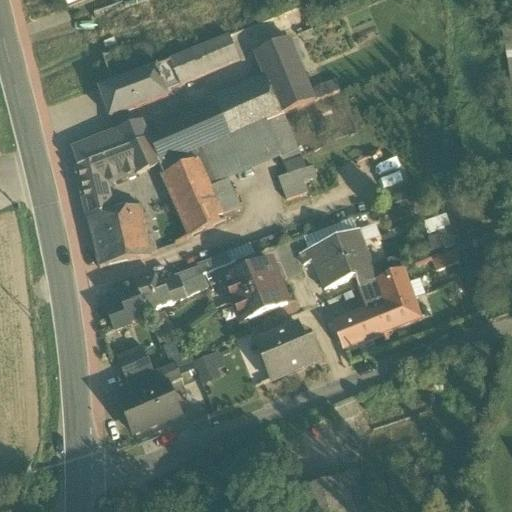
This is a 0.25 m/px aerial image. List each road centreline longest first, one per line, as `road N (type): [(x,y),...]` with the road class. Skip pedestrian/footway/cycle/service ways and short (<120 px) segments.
road 1 (tertiary): [(81,479),(67,311),(0,21)]
road 2 (residential): [(81,479),(99,480),(345,385)]
road 3 (residential): [(345,385),(511,325)]
road 4 (residential): [(345,385),(293,257)]
